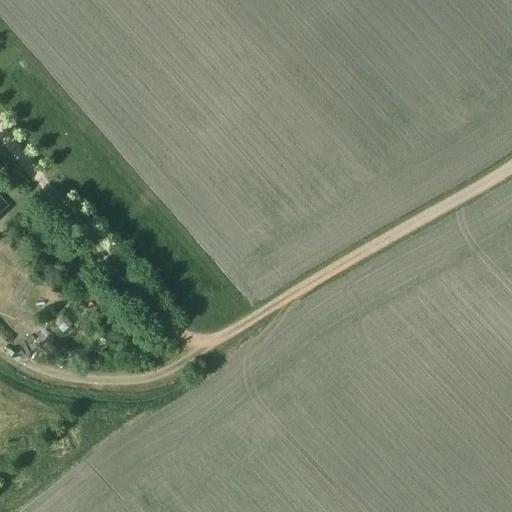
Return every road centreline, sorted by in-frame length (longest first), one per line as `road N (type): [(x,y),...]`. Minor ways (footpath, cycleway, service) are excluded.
road 1 (residential): [(511,169),(199,355)]
road 2 (unknown): [(199,355),(151,380),(80,379),(35,360),(0,331)]
